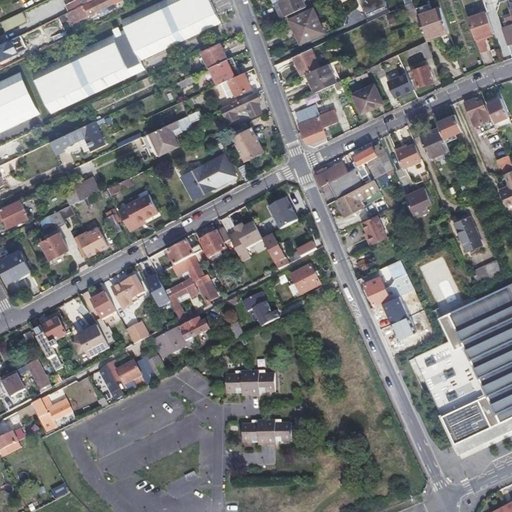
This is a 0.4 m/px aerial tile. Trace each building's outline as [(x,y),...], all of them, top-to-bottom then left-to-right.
[(95,0),(90,3),(83,6),(88,16),(95,13),(108,6),(114,3),(121,0),(95,0)] [(132,45),(214,6),(210,0),(163,0),(121,20),(125,30),(132,45)] [(279,0),(286,16),(307,7),(303,0),(279,0)] [(384,0),(361,0),(368,15),(388,7),(384,0)] [(495,0),(490,0),(485,2),(488,12),(489,14),(494,13),(500,11),(495,0)] [(221,22),(214,6),(132,45),(139,60),(221,22)] [(81,17),(78,9),(71,12),(76,20),(81,17)] [(300,44),(324,33),(313,9),(289,20),(300,44)] [(427,41),(450,33),(442,10),(419,18),(420,23),(427,41)] [(2,23),(7,34),(29,23),(24,12),(2,23)] [(469,18),(480,53),(488,50),(485,39),(487,38),(487,35),(495,32),(489,14),(488,12),(469,18)] [(495,32),(497,40),(503,38),(494,13),(489,14),(495,32)] [(67,37),(73,35),(64,15),(58,18),(67,37)] [(30,75),(37,90),(113,54),(132,45),(125,30),(30,75)] [(0,61),(20,52),(14,39),(0,46),(0,61)] [(426,60),(433,57),(428,42),(414,48),(416,53),(423,50),(426,60)] [(229,59),(221,43),(202,52),(210,67),(229,59)] [(113,54),(37,90),(48,114),(143,70),(139,60),(132,45),(113,54)] [(312,49),(293,57),(302,76),(311,72),(320,68),(312,49)] [(233,57),(229,59),(237,76),(242,74),(233,57)] [(237,76),(229,59),(210,67),(219,85),(229,80),(237,76)] [(311,72),(318,91),(341,81),(332,62),(320,68),(311,72)] [(374,66),(379,78),(385,75),(380,63),(374,66)] [(419,87),(434,81),(428,66),(413,71),(419,87)] [(252,89),(245,73),(242,74),(237,76),(229,80),(236,96),(252,89)] [(0,82),(0,133),(37,115),(17,74),(0,82)] [(395,99),(414,91),(407,74),(388,82),(395,99)] [(362,113),(383,103),(375,85),(354,94),(362,113)] [(254,94),(252,89),(236,96),(239,101),(254,94)] [(261,101),(257,93),(254,94),(239,101),(230,105),(223,108),(229,122),(239,117),(237,112),(248,107),(252,116),(262,112),(258,102),(261,101)] [(478,103),(476,99),(467,103),(477,128),(480,126),(484,134),(497,128),(497,127),(496,124),(493,117),(490,118),(482,101),(478,103)] [(502,100),(488,106),(493,117),(496,124),(510,118),(502,100)] [(300,126),(308,145),(313,143),(326,137),(323,129),(339,121),(335,111),(330,112),(329,109),(314,116),(315,119),(300,126)] [(463,132),(456,116),(439,124),(440,127),(445,139),(463,132)] [(202,118),(191,123),(195,130),(199,128),(197,125),(204,122),(202,118)] [(95,121),(51,142),(57,156),(67,151),(65,147),(81,140),(86,152),(93,149),(106,143),(95,121)] [(177,121),(150,133),(160,155),(179,147),(172,132),(181,127),(177,121)] [(440,127),(420,135),(430,159),(450,150),(445,139),(440,127)] [(245,162),(264,152),(251,128),(233,137),(245,162)] [(326,137),(313,143),(315,148),(328,142),(328,141),(326,137)] [(387,153),(383,142),(373,147),(356,156),(356,158),(354,160),(355,163),(358,168),(387,153)] [(423,159),(417,145),(403,151),(409,165),(423,159)] [(403,151),(398,153),(404,167),(409,165),(403,151)] [(395,170),(387,153),(358,168),(353,170),(330,182),(338,199),(373,181),(378,179),(395,170)] [(193,197),(235,174),(225,156),(183,178),(193,197)] [(503,169),(505,175),(511,172),(511,163),(509,156),(497,161),(500,168),(503,169)] [(317,175),(323,186),(330,182),(353,170),(351,165),(346,168),(343,162),(317,175)] [(0,166),(0,188),(5,186),(3,181),(12,177),(6,164),(0,166)] [(511,172),(505,175),(511,190),(500,194),(506,207),(511,204),(511,172)] [(91,179),(73,187),(75,190),(81,201),(92,196),(98,193),(91,179)] [(463,182),(467,191),(476,188),(472,179),(463,182)] [(128,190),(124,181),(118,184),(123,192),(128,190)] [(338,199),(337,199),(346,216),(382,198),(373,181),(338,199)] [(123,192),(118,184),(107,189),(112,199),(123,192)] [(425,189),(419,191),(428,212),(430,212),(427,205),(431,203),(425,189)] [(81,201),(75,190),(64,196),(70,207),(71,206),(81,201)] [(419,191),(406,196),(408,202),(415,218),(428,212),(419,191)] [(474,208),(484,228),(493,224),(478,191),(469,195),(474,208)] [(119,212),(130,231),(138,227),(136,224),(144,220),(158,212),(148,194),(125,207),(126,208),(119,212)] [(268,207),(281,230),(298,221),(286,198),(268,207)] [(22,200),(0,209),(0,221),(0,222),(6,219),(11,227),(31,218),(22,200)] [(71,206),(70,207),(59,211),(64,220),(76,214),(71,206)] [(59,211),(38,222),(41,228),(53,222),(56,228),(65,223),(64,220),(59,211)] [(113,235),(121,231),(113,216),(105,220),(105,221),(108,226),(113,235)] [(377,216),(363,223),(369,237),(368,238),(371,245),(387,238),(377,216)] [(246,248),(264,239),(254,222),(245,227),(243,224),(236,228),(238,232),(229,237),(231,240),(242,261),(250,257),(246,248)] [(98,229),(83,237),(88,246),(103,238),(98,229)] [(228,235),(225,229),(201,241),(210,258),(215,256),(216,258),(223,255),(222,252),(227,249),(224,244),(231,240),(229,237),(228,235)] [(51,260),(69,251),(59,231),(49,236),(51,239),(42,243),(51,260)] [(74,238),(85,259),(107,247),(103,238),(88,246),(83,237),(81,234),(74,238)] [(479,234),(463,241),(476,268),(491,262),(479,234)] [(276,264),(279,269),(289,264),(274,235),(264,240),(267,246),(276,264)] [(204,252),(201,247),(193,251),(188,242),(169,252),(175,263),(169,266),(170,269),(186,261),(195,256),(200,254),(204,252)] [(302,257),(318,249),(314,242),(299,250),(299,252),(302,257)] [(205,263),(209,262),(204,252),(200,254),(205,263)] [(289,257),(292,262),(302,257),(299,252),(289,257)] [(0,266),(8,282),(29,271),(20,253),(0,263),(0,266)] [(186,261),(199,287),(208,282),(195,256),(186,261)] [(401,260),(389,265),(394,277),(391,281),(384,284),(391,299),(415,289),(401,260)] [(421,267),(437,309),(460,300),(452,280),(450,276),(447,277),(442,265),(433,268),(431,263),(421,267)] [(297,296),(321,284),(311,265),(292,275),(295,280),(290,282),(297,296)] [(165,291),(157,275),(147,281),(160,307),(171,302),(165,291)] [(145,291),(137,276),(114,288),(125,309),(140,300),(137,296),(145,291)] [(381,278),(365,285),(375,307),(391,300),(391,299),(384,284),(381,278)] [(165,291),(181,320),(187,317),(176,297),(188,291),(191,295),(197,292),(192,281),(172,291),(170,289),(165,291)] [(199,287),(209,306),(214,303),(213,299),(217,296),(210,281),(208,282),(199,287)] [(511,281),(438,316),(449,340),(408,359),(423,392),(428,390),(458,454),(460,459),(511,434),(511,281)] [(197,288),(207,307),(209,306),(199,287),(197,288)] [(262,326),(280,317),(277,310),(272,313),(262,291),(243,301),(248,311),(253,308),(262,326)] [(116,312),(106,293),(92,300),(101,318),(102,320),(116,312)] [(239,296),(228,302),(231,308),(241,302),(242,300),(239,296)] [(68,320),(79,311),(70,301),(60,310),(68,320)] [(132,312),(122,318),(127,328),(138,322),(132,312)] [(101,318),(96,321),(99,327),(101,331),(106,328),(102,320),(101,318)] [(201,318),(181,329),(188,341),(195,337),(211,329),(207,321),(203,323),(201,318)] [(67,335),(59,319),(34,332),(56,372),(63,368),(52,348),(55,346),(53,343),(67,335)] [(236,339),(244,335),(238,321),(229,326),(236,339)] [(101,331),(99,327),(79,338),(81,341),(74,345),(80,355),(87,352),(91,359),(111,348),(108,344),(101,331)] [(101,331),(108,344),(115,340),(108,327),(106,328),(101,331)] [(192,350),(200,346),(195,337),(188,341),(181,329),(180,327),(157,339),(167,357),(189,346),(192,350)] [(127,334),(134,345),(145,339),(139,328),(127,334)] [(33,348),(39,345),(32,332),(26,336),(33,348)] [(150,357),(160,378),(162,377),(152,356),(150,357)] [(142,361),(152,382),(158,379),(160,378),(150,357),(144,360),(143,357),(140,358),(142,361)] [(29,370),(40,389),(50,385),(42,370),(41,370),(36,361),(27,365),(29,370)] [(114,361),(108,364),(113,373),(118,370),(119,370),(114,361)] [(147,384),(152,382),(142,361),(136,363),(143,376),(147,384)] [(126,384),(143,376),(136,363),(135,362),(119,370),(118,370),(122,377),(126,384)] [(113,373),(108,364),(101,371),(116,400),(125,396),(117,380),(113,373)] [(27,365),(16,372),(18,376),(29,370),(27,365)] [(118,370),(113,373),(117,380),(122,377),(118,370)] [(227,373),(227,393),(243,393),(243,396),(261,396),(261,393),(277,392),(277,372),(262,372),(262,370),(243,370),(243,373),(227,373)] [(18,376),(16,372),(11,374),(3,378),(13,396),(25,389),(18,376)] [(103,407),(108,404),(104,396),(99,399),(103,407)] [(46,397),(33,404),(43,425),(73,411),(67,399),(52,407),(46,397)] [(22,420),(36,413),(32,404),(18,411),(22,420)] [(243,422),(243,442),(259,442),(259,445),(277,445),(277,442),(292,442),(292,421),(277,421),(277,419),(258,419),(258,422),(243,422)] [(0,452),(2,457),(16,451),(21,448),(18,440),(23,437),(19,429),(0,438),(0,452)] [(511,511),(511,501),(511,502),(511,501),(511,502),(493,511),(511,511)]
